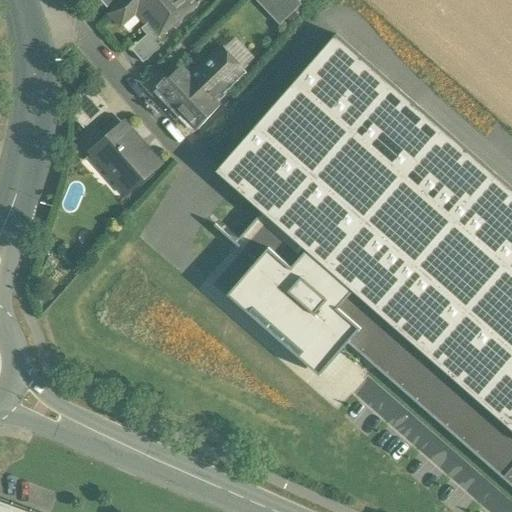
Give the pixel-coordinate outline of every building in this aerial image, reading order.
[(120,0),(110,12),(122,26),(137,13),(158,39),(197,6),(201,0),(120,0)] [(296,0),(258,0),(280,23),(300,4),(296,0)] [(511,188),(336,35),(217,171),(263,211),(307,249),(355,291),(511,428),(511,188)] [(224,48),(244,69),(256,58),(235,37),(224,48)] [(193,77),(182,65),(159,90),(198,130),(221,105),(214,98),(244,69),(224,48),(193,77)] [(90,86),(76,98),(75,117),(85,128),(109,107),(90,86)] [(158,164),(125,125),(95,151),(128,190),(158,164)] [(292,266),(307,249),(263,211),(235,243),(257,262),(270,246),(292,266)] [(321,376),(349,344),(363,328),(340,309),(355,291),(307,249),(292,266),(270,246),(257,262),(228,295),(321,376)] [(504,479),(511,468),(511,428),(355,291),(340,309),(363,328),(349,344),(504,479)] [(31,511),(0,500),(0,511),(31,511)]
